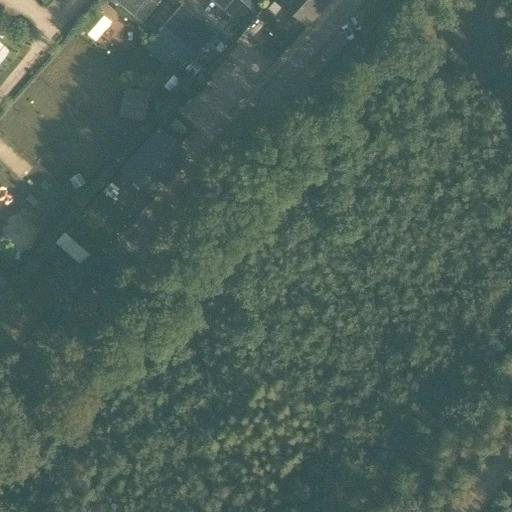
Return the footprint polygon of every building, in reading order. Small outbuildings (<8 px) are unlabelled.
[(141,23),(159,0),(114,0),(141,23)] [(248,29),(260,16),(260,15),(242,0),(210,0),(245,30),(247,28),(248,29)] [(280,57),(331,0),(285,0),(283,3),(279,0),(272,0),(260,15),(260,16),(248,29),(280,57)] [(217,37),(213,32),(181,5),(160,29),(196,61),(217,37)] [(98,8),(81,27),(96,41),(113,22),(98,8)] [(231,46),(241,34),(224,19),(214,31),(231,46)] [(0,65),(11,52),(0,42),(0,65)] [(195,61),(186,69),(193,77),(202,69),(195,61)] [(142,118),(148,90),(124,85),(118,114),(142,118)] [(179,146),(195,128),(176,110),(122,169),(155,198),(191,157),(179,146)] [(47,191),(29,211),(38,219),(31,226),(44,238),(69,211),(47,191)] [(15,226),(0,242),(0,249),(6,255),(0,260),(0,262),(12,274),(37,246),(15,226)] [(65,231),(56,242),(81,263),(90,253),(65,231)]
